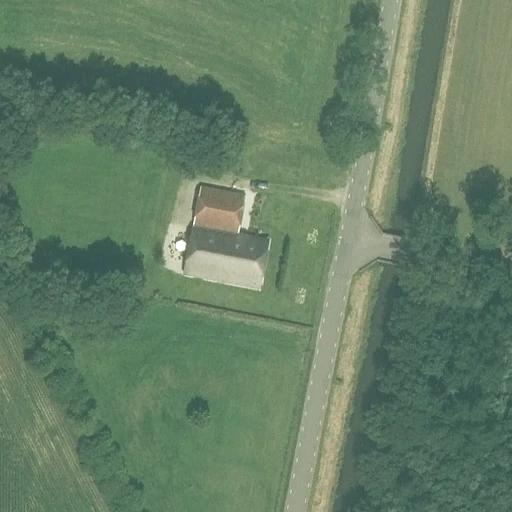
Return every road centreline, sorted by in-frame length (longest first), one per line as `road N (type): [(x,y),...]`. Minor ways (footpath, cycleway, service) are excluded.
road 1 (tertiary): [(296,511),(346,244)]
road 2 (tertiary): [(346,244),(390,0)]
road 3 (tertiary): [(346,244),(422,260),(511,256)]
